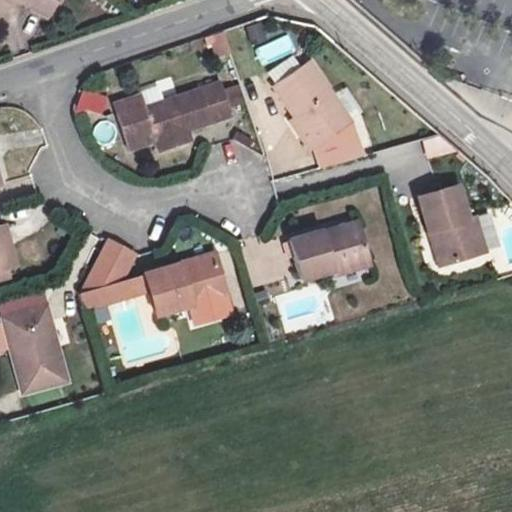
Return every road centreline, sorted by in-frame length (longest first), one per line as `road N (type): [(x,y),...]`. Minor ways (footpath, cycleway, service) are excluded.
road 1 (residential): [(44,66),(74,170),(140,205),(254,179)]
road 2 (unclassified): [(316,0),(511,170)]
road 3 (residential): [(246,0),(44,66)]
